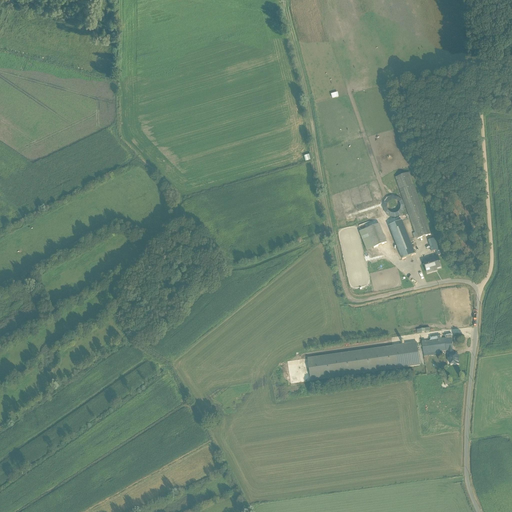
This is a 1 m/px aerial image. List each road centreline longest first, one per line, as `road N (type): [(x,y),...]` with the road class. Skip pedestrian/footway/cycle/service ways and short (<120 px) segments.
road 1 (track): [(282,0),(346,295),(361,300),(415,288)]
road 2 (track): [(464,0),(492,259),(477,289)]
road 3 (unclassified): [(415,288),(458,280),(477,289),(466,474),(478,511)]
